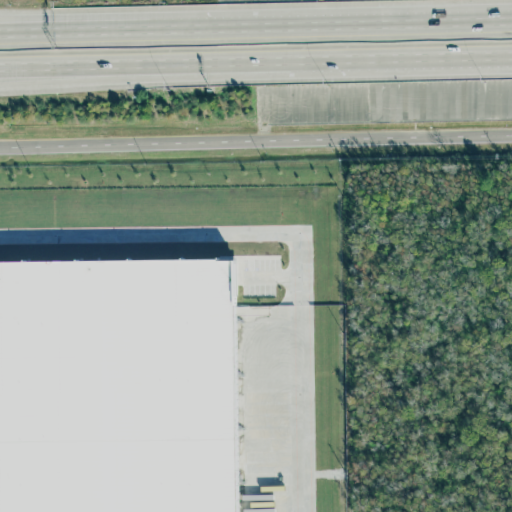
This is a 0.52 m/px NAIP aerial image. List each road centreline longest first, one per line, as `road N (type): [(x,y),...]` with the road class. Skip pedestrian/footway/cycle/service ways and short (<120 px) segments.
road 1 (tertiary): [(0,147),(511,135)]
road 2 (motorway): [(0,65),(291,59)]
road 3 (motorway): [(417,26),(133,30)]
road 4 (motorway): [(344,59),(511,56)]
road 5 (motorway): [(0,76),(155,61)]
road 6 (motorway): [(133,30),(0,19)]
road 7 (motorway): [(133,30),(0,34)]
